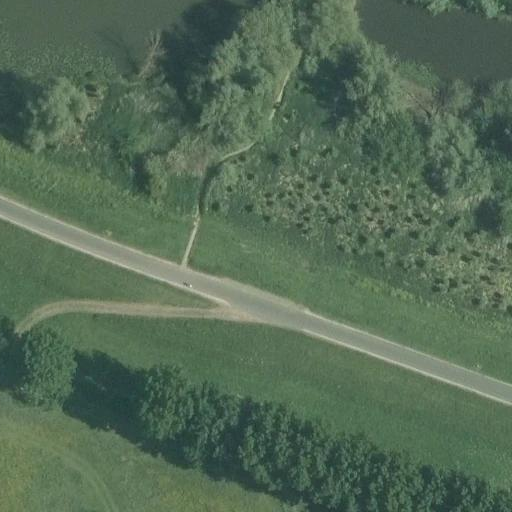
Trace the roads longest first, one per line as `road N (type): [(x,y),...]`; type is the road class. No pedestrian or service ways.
road 1 (unclassified): [(511,395),(0,205)]
road 2 (track): [(281,311),(95,303),(38,310),(18,329),(0,369)]
